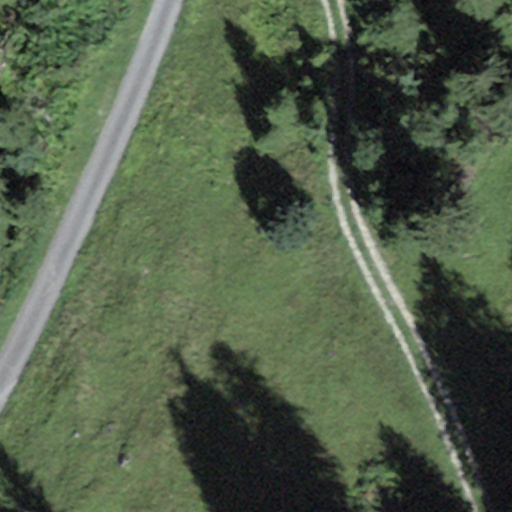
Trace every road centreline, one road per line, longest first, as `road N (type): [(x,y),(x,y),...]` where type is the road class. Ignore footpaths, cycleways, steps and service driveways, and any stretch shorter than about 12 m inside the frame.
road 1 (track): [(332,0),(339,55),(336,232),(422,339),(498,511)]
road 2 (track): [(168,0),(58,275),(0,380)]
